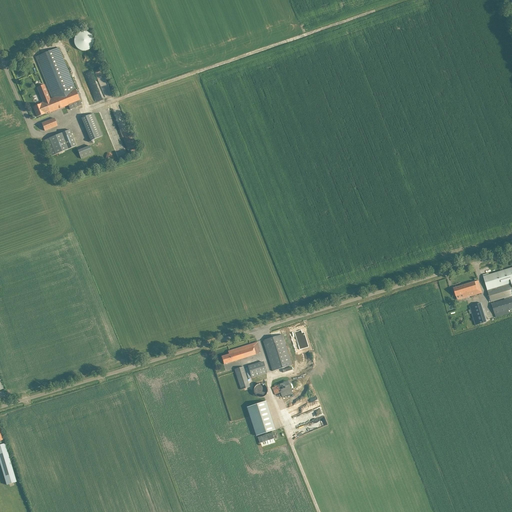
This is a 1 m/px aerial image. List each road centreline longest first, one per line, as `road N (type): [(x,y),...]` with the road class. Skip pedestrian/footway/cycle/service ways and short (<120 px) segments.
road 1 (unclassified): [(0,407),(511,250)]
road 2 (track): [(79,114),(407,0)]
